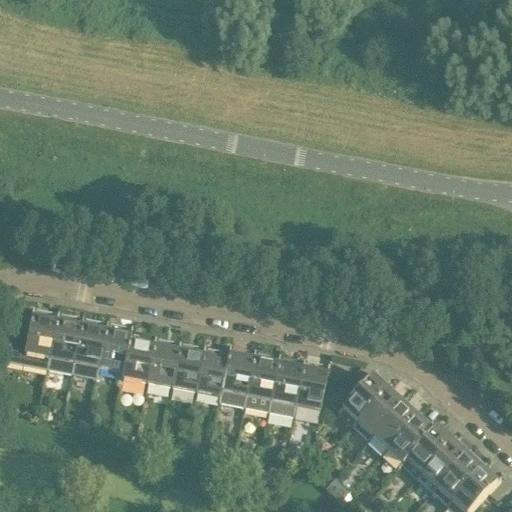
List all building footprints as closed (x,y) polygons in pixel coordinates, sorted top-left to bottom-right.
[(6,366),(47,374),(58,318),(33,313),(29,333),(13,330),(6,366)] [(71,378),(82,323),(58,318),(47,374),(71,378)] [(98,372),(107,328),(82,323),(71,378),(97,383),(99,372),(98,372)] [(132,332),(107,328),(98,372),(99,372),(123,376),(130,340),(130,339),(132,332)] [(121,383),(146,387),(155,344),(130,339),(130,340),(123,376),(121,383)] [(146,387),(171,392),(179,348),(155,344),(146,387)] [(179,348),(171,392),(196,397),(196,396),(204,353),(179,348)] [(230,352),(229,358),(220,402),(219,410),(243,414),(253,364),(254,357),(230,352)] [(196,397),(220,402),(229,358),(204,353),(196,396),(196,397)] [(243,414),(267,419),(279,362),(279,361),(254,357),(253,364),(243,414)] [(292,424),(295,410),(303,366),(279,361),(279,362),(267,419),(292,424)] [(303,366),(295,410),(320,415),(329,371),(303,366)] [(357,428),(374,410),(387,396),(372,382),(342,414),(357,428)] [(357,428),(372,442),(402,410),(387,396),(374,410),(357,428)] [(387,456),(417,424),(402,410),(372,442),(387,456)] [(88,424),(79,423),(77,433),(85,435),(88,424)] [(402,470),(406,465),(432,438),(417,424),(387,456),(402,470)] [(406,465),(421,479),(451,447),(436,433),(432,438),(406,465)] [(436,493),(466,461),(451,447),(421,479),(436,493)] [(209,461),(220,463),(222,451),(211,449),(209,461)] [(198,460),(207,462),(209,453),(199,451),(198,460)] [(235,456),(233,465),(244,467),(245,458),(235,456)] [(451,507),(452,506),(481,475),(466,461),(436,493),(451,507)] [(282,475),(284,466),(276,465),(274,474),(282,475)] [(474,511),(496,489),(481,475),(452,506),(451,507),(456,511),(474,511)]
